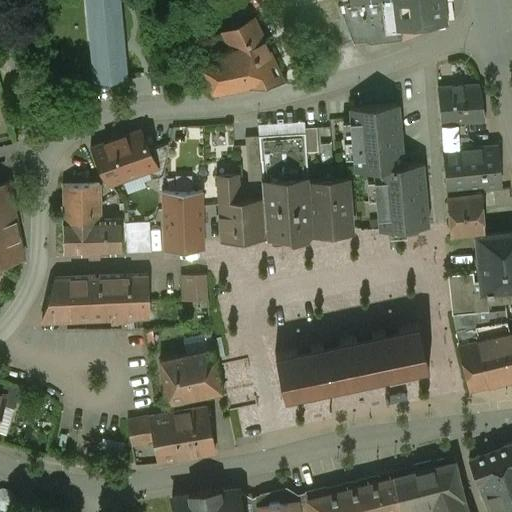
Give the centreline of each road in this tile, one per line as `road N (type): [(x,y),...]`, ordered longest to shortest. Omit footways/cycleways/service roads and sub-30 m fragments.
road 1 (residential): [(49,160),(80,129),(109,120),(264,101),(488,29)]
road 2 (tertiary): [(511,420),(375,436),(274,462),(82,491)]
road 3 (unclassified): [(36,267),(167,261)]
road 4 (residential): [(49,160),(23,137),(0,44)]
